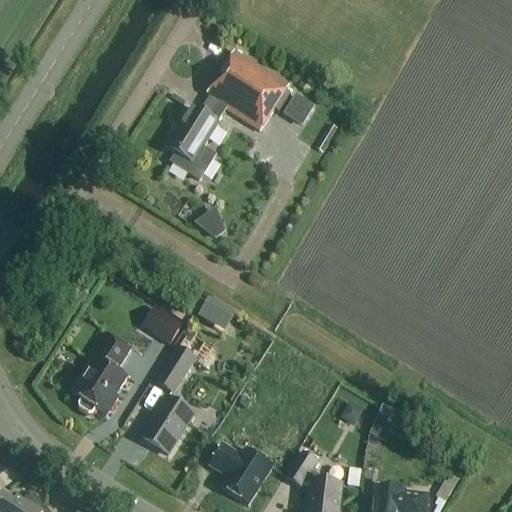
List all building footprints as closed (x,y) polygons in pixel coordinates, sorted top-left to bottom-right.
[(259,133),(288,88),(233,53),(207,95),(210,97),(199,114),(191,109),(166,150),(176,156),(170,165),(200,184),(216,158),(203,150),(218,126),(217,125),(225,112),(259,133)] [(225,235),(215,210),(194,227),(215,243),(225,235)] [(171,319),(158,340),(170,347),(183,327),(171,319)] [(106,419),(118,400),(115,399),(127,381),(116,374),(131,352),(104,335),(89,358),(95,362),(87,373),(85,374),(80,382),(80,385),(72,397),(81,403),(78,408),(79,411),(89,417),(92,416),(95,412),(106,419)] [(172,398),(195,364),(177,352),(154,386),(172,398)] [(247,413),(251,406),(242,400),(238,407),(247,413)] [(167,458),(193,418),(165,401),(140,440),(167,458)] [(382,409),(369,437),(383,444),(390,429),(405,435),(411,421),(382,409)] [(241,459),(222,447),(208,469),(227,481),(220,491),(248,509),(273,469),(245,452),(241,459)] [(337,511),(341,488),(321,485),(322,480),(311,473),(315,467),(301,459),(286,482),(300,491),(303,486),(311,487),(307,511),(337,511)] [(369,486),(370,474),(363,473),(362,485),(369,486)] [(425,511),(427,498),(405,495),(373,491),(370,511),(425,511)] [(45,511),(33,496),(23,504),(16,500),(13,505),(1,498),(0,499),(0,511),(45,511)]
